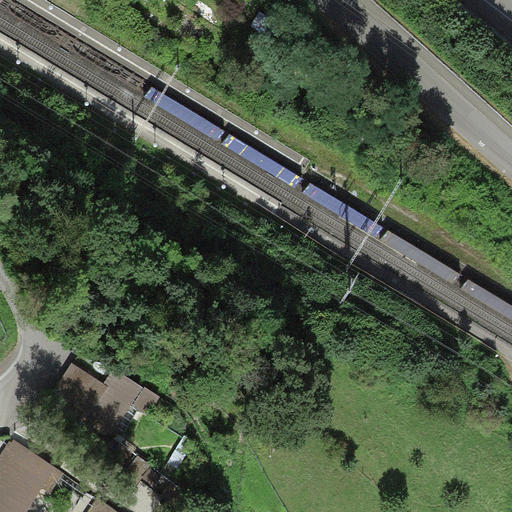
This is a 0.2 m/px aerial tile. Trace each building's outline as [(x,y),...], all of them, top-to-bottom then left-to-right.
[(104,379),(72,358),(53,387),(84,407),(83,410),(113,430),(143,383),(114,364),(104,379)] [(161,392),(145,383),(133,403),(149,412),(161,392)] [(63,468),(11,434),(0,450),(0,511),(22,511),(42,483),(50,488),(63,468)] [(151,461),(137,451),(123,470),(136,480),(151,461)] [(190,493),(171,478),(157,494),(173,507),(190,493)] [(124,511),(99,494),(86,511),(124,511)]
